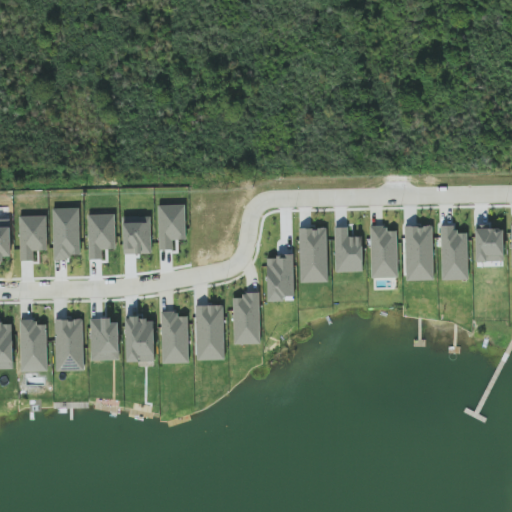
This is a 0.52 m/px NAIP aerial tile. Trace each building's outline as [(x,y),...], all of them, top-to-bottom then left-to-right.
[(186,239),(185,205),(158,205),(159,250),(173,250),(173,240),(186,239)] [(79,208),(53,208),(54,260),(70,260),(70,254),(81,254),(79,208)] [(47,215),(19,216),(20,261),(34,260),(34,251),(48,251),(47,215)] [(0,259),(11,259),(10,219),(0,219),(0,259)] [(372,278),(399,277),(397,230),(387,230),(387,225),(370,226),(372,278)] [(442,280),(469,279),(468,233),(455,233),(455,225),(441,226),(442,280)] [(434,280),(433,226),(405,226),(405,280),(434,280)] [(504,261),(503,226),(476,227),(476,261),(504,261)] [(363,272),(363,236),(348,236),(348,227),(335,227),(336,272),(363,272)] [(328,282),(327,228),(299,228),(300,283),(328,282)] [(261,344),(260,292),(242,293),(242,298),(233,298),(234,344),(261,344)] [(225,359),(224,304),(196,305),(197,360),(225,359)] [(190,363),(188,317),(177,317),(177,311),(161,311),(162,364),(190,363)] [(120,360),(119,322),(111,322),(111,318),(90,318),(91,361),(120,360)] [(155,362),(154,318),(126,319),(127,362),(155,362)] [(55,320),(56,371),(85,370),(83,319),(55,320)] [(21,372),(48,371),(47,321),(20,322),(21,372)]
